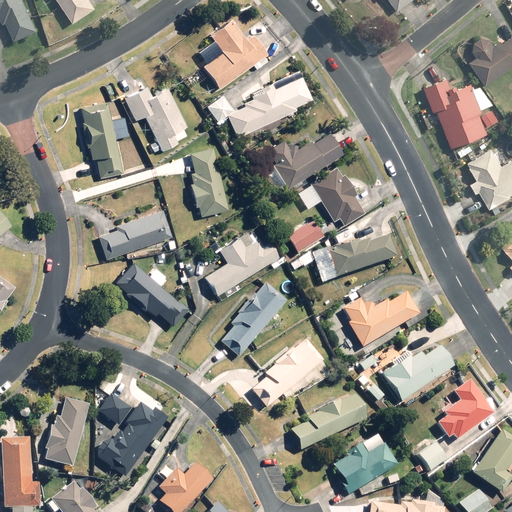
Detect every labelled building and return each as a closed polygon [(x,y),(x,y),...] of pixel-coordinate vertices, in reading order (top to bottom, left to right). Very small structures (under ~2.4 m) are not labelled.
[(0,0),(0,22),(1,24),(5,22),(13,41),(36,31),(22,0),(0,0)] [(56,0),(72,24),(94,9),(93,6),(88,0),(56,0)] [(411,0),(388,0),(397,11),(411,0)] [(217,91),(251,66),(254,70),(266,61),(263,57),(265,56),(249,34),(243,38),(229,18),(207,34),(220,52),(199,66),(217,91)] [(511,66),(511,36),(502,43),(500,41),(494,45),(487,35),(462,52),(485,85),(511,66)] [(472,85),(451,92),(447,78),(423,86),(432,112),(437,111),(450,147),(487,135),(480,115),(482,114),(472,85)] [(282,84),(272,89),(269,83),(249,93),(253,101),(232,112),(225,115),(236,138),(295,109),(282,84)] [(149,96),(145,87),(122,99),(133,121),(142,116),(156,145),(160,152),(176,143),(171,134),(184,127),(165,88),(149,96)] [(220,96),(205,107),(215,122),(231,110),(220,96)] [(93,159),(97,178),(120,174),(105,101),(79,106),(89,160),(93,159)] [(491,110),(481,116),(488,127),(498,121),(491,110)] [(291,142),(287,145),(283,139),(262,152),(286,190),(340,155),(327,134),(311,144),(309,141),(296,149),(291,142)] [(196,207),(199,218),(226,210),(210,148),(187,154),(192,173),(188,174),(190,184),(186,185),(192,207),(196,207)] [(478,192),(489,211),(511,199),(509,194),(511,192),(511,159),(501,166),(491,148),(466,162),(476,180),(469,184),(474,194),(478,192)] [(309,185),(319,201),(330,220),(336,216),(342,226),(362,214),(352,196),(354,195),(341,174),(339,175),(334,167),(308,182),(309,185)] [(319,201),(309,185),(295,193),(305,209),(319,201)] [(235,200),(226,206),(233,216),(241,210),(235,200)] [(114,230),(95,236),(103,260),(169,237),(160,210),(112,225),(114,230)] [(0,233),(9,225),(0,215),(0,233)] [(309,218),(282,235),(295,255),(322,238),(309,218)] [(349,227),(333,234),(337,243),(353,235),(349,227)] [(318,282),(333,277),(395,258),(387,233),(366,239),(366,237),(356,240),(355,238),(332,245),(333,247),(324,250),(328,261),(313,266),(318,282)] [(511,263),(509,266),(511,269),(511,236),(501,247),(511,258),(511,263)] [(277,259),(266,242),(260,245),(256,238),(242,247),(236,237),(216,250),(224,263),(202,277),(214,298),(277,259)] [(307,252),(288,263),(293,272),(312,261),(307,252)] [(112,286),(142,311),(144,310),(153,318),(156,315),(171,328),(187,309),(131,262),(112,286)] [(0,303),(12,286),(0,277),(0,303)] [(251,294),(235,314),(237,316),(229,326),(232,328),(220,343),(238,357),(284,301),(263,284),(253,296),(251,294)] [(416,315),(404,293),(386,303),(384,300),(371,308),(368,302),(361,306),(357,299),(341,309),(349,322),(346,324),(360,347),(416,315)] [(426,335),(407,344),(409,349),(428,341),(426,335)] [(271,363),(273,366),(248,387),(265,408),(321,361),(303,340),(290,351),(288,348),(271,363)] [(452,367),(438,346),(421,357),(419,353),(409,359),(407,355),(379,373),(399,402),(452,367)] [(371,355),(357,364),(362,372),(375,363),(371,355)] [(441,417),(433,423),(445,439),(449,435),(454,442),(491,414),(465,381),(450,393),(455,400),(438,414),(441,417)] [(371,383),(363,390),(375,403),(383,396),(371,383)] [(108,394),(96,412),(115,426),(128,408),(108,394)] [(352,395),(305,417),(307,421),(288,430),(298,450),(364,421),(352,395)] [(86,405),(63,398),(58,417),(54,416),(52,427),(48,426),(40,459),(70,467),(86,405)] [(111,442),(105,437),(92,455),(123,477),(165,419),(151,409),(149,412),(137,403),(123,423),(126,426),(121,433),(118,432),(111,442)] [(502,473),(511,457),(511,439),(497,430),(469,474),(499,493),(509,477),(502,473)] [(343,454),(345,457),(331,465),(348,492),(394,464),(382,445),(380,446),(373,435),(343,454)] [(29,482),(27,437),(0,437),(0,507),(37,506),(36,482),(29,482)] [(433,443),(417,455),(429,471),(445,459),(433,443)] [(163,496),(156,503),(165,511),(180,511),(210,480),(192,464),(181,476),(173,469),(155,489),(163,496)] [(395,473),(383,478),(387,486),(398,482),(395,473)] [(77,491),(71,483),(50,499),(59,511),(93,511),(91,510),(94,508),(80,489),(77,491)] [(477,491),(457,504),(461,511),(483,511),(488,509),(477,491)] [(432,507),(433,503),(409,500),(409,504),(398,503),(397,506),(369,502),(367,511),(442,511),(443,509),(432,507)] [(224,511),(215,502),(204,511),(224,511)] [(511,511),(511,503),(500,511),(511,511)]
